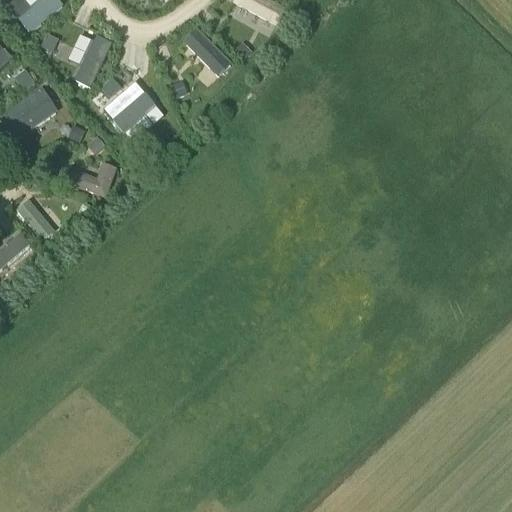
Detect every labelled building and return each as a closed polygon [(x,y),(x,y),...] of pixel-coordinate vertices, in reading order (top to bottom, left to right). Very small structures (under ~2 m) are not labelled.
[(16,0),(6,7),(26,35),(62,11),(54,0),(16,0)] [(269,0),(235,0),(232,8),(277,27),(286,7),(269,0)] [(182,44),(217,80),(231,67),(196,31),(182,44)] [(78,66),(90,41),(79,36),(67,61),(78,66)] [(58,43),(47,38),(41,50),(52,56),(58,43)] [(92,38),(77,83),(90,88),(105,42),(92,38)] [(233,55),(242,65),(251,55),(242,46),(233,55)] [(0,48),(0,70),(11,60),(0,48)] [(13,80),(24,94),(35,85),(25,71),(13,80)] [(112,81),(100,91),(108,100),(120,90),(112,81)] [(103,108),(125,141),(160,117),(137,84),(103,108)] [(0,120),(13,142),(57,115),(42,90),(0,116),(0,120)] [(98,179),(73,173),(69,190),(107,199),(114,169),(101,166),(98,179)] [(28,201),(14,212),(40,245),(54,234),(28,201)] [(21,238),(0,251),(0,270),(30,252),(21,238)]
